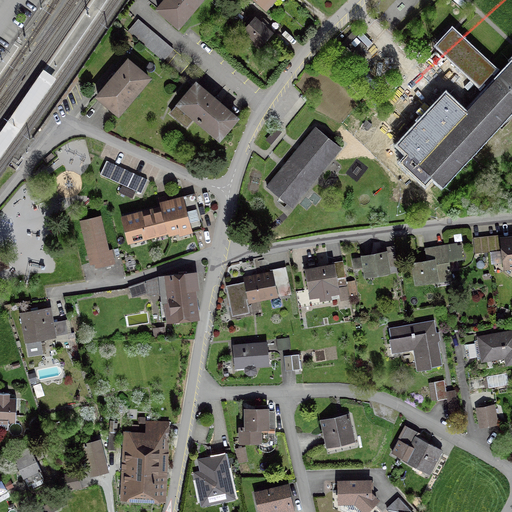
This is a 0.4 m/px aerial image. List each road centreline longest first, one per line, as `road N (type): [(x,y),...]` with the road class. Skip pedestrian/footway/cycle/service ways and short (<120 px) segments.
road 1 (residential): [(217,252),(511,221)]
road 2 (residential): [(217,252),(229,192),(258,118),(356,0)]
road 3 (residential): [(280,391),(382,397),(511,470)]
road 4 (residential): [(193,394),(217,252)]
road 5 (residential): [(309,511),(280,391)]
road 6 (residential): [(169,511),(193,394)]
